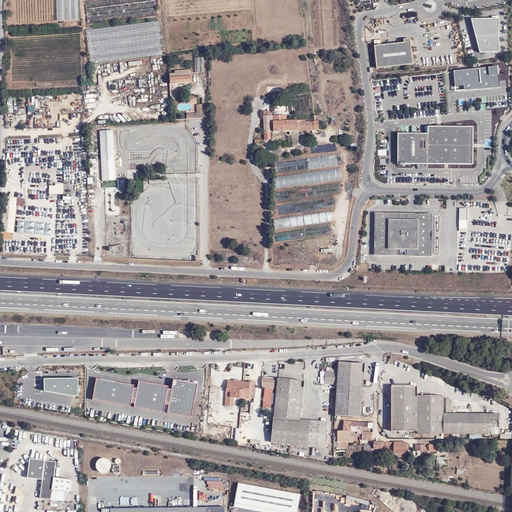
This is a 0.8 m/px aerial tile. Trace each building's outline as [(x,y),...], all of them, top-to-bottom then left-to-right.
[(55,0),(57,19),(78,18),(76,0),(55,0)] [(154,0),(91,0),(84,1),(86,23),(156,16),(154,0)] [(480,53),(486,52),(499,52),(498,19),(471,19),(476,39),(480,53)] [(157,22),(85,29),(88,62),(161,55),(157,22)] [(413,64),(410,39),(404,39),(404,43),(374,46),(377,68),(413,64)] [(195,57),(195,72),(204,72),(204,56),(195,57)] [(498,65),(454,70),(456,86),(464,85),(465,90),(500,86),(498,65)] [(168,72),(168,76),(170,77),(170,87),(192,86),(192,77),(189,77),(189,71),(173,72),(168,72)] [(185,120),(201,119),(200,105),(194,105),(195,113),(184,114),(185,120)] [(264,116),(264,133),(271,133),(273,125),(275,125),(275,130),(292,130),(292,127),(293,120),(287,120),(287,115),(264,116)] [(307,119),(297,120),(298,129),(320,128),(320,120),(316,121),(307,121),(307,119)] [(471,162),(471,128),(426,126),(427,131),(397,131),(396,161),(471,162)] [(113,129),(99,130),(102,180),(116,180),(113,129)] [(286,172),(308,170),(307,161),(311,161),(312,168),(338,165),(336,155),(285,160),(286,172)] [(63,193),(63,182),(50,182),(50,193),(63,193)] [(508,201),(511,199),(511,183),(503,186),(508,201)] [(8,232),(14,232),(16,205),(24,205),(24,198),(10,197),(8,221),(9,222),(8,232)] [(460,209),(460,221),(468,221),(468,209),(460,209)] [(275,228),(333,223),(332,212),(274,218),(275,228)] [(432,214),(376,214),(375,255),(431,256),(432,214)] [(18,220),(16,232),(51,235),(53,223),(18,220)] [(339,362),(338,372),(337,385),(335,416),(361,417),(363,384),(365,364),(339,362)] [(337,385),(338,372),(321,371),(320,384),(337,385)] [(44,378),(44,380),(41,380),(41,391),(45,391),(71,396),(78,396),(78,378),(44,378)] [(169,386),(139,381),(136,399),(132,398),(134,385),(97,378),(93,400),(131,407),(131,402),(135,403),(134,407),(164,413),(165,405),(166,399),(169,386)] [(304,382),(278,379),(271,443),(325,448),(327,422),(300,419),(304,382)] [(170,400),(166,399),(165,405),(169,405),(168,413),(192,418),(198,384),(174,380),(170,400)] [(242,399),(243,382),(228,381),(227,389),(230,389),(230,397),(234,398),(242,399)] [(249,383),(243,382),(242,399),(249,399),(250,398),(254,398),(256,383),(249,383)] [(417,434),(499,434),(499,431),(499,414),(444,414),(444,396),(418,396),(418,386),(391,386),(391,431),(417,431),(417,434)] [(234,406),(234,398),(230,397),(230,389),(227,389),(226,389),(225,406),(234,406)] [(265,390),(263,408),(271,408),(273,391),(265,390)] [(247,420),(253,421),(254,413),(241,412),(240,427),(238,445),(242,445),(242,439),(246,439),(247,420)] [(274,414),(261,413),(260,420),(268,421),(266,432),(272,432),(274,414)] [(344,421),(343,431),(351,431),(357,431),(357,434),(361,434),(363,435),(363,432),(363,427),(368,428),(369,422),(344,421)] [(343,431),(334,431),(334,447),(339,447),(339,442),(348,442),(354,442),(354,436),(351,436),(351,431),(343,431)] [(357,431),(351,431),(351,436),(354,436),(354,442),(358,442),(358,437),(361,437),(361,434),(357,434),(357,431)] [(371,441),(372,433),(363,432),(363,435),(361,434),(361,437),(360,440),(371,441)] [(264,443),(246,440),(245,446),(251,447),(252,446),(253,445),(254,445),(255,448),(263,450),(264,443)] [(371,453),(373,453),(373,454),(378,454),(378,455),(384,455),(384,450),(383,450),(383,448),(387,448),(387,453),(393,453),(394,442),(374,442),(374,450),(371,450),(371,453)] [(393,453),(393,457),(406,458),(406,455),(407,442),(394,442),(393,453)] [(54,477),(56,462),(45,460),(30,458),(28,478),(42,480),(40,498),(64,501),(65,492),(72,492),(73,480),(54,477)] [(111,467),(111,466),(111,464),(110,463),(109,461),(108,460),(107,459),(105,459),(104,458),(102,458),(101,459),(99,460),(98,461),(97,463),(97,464),(97,466),(97,468),(97,469),(99,471),(100,472),(102,473),(103,473),(105,473),(106,473),(108,472),(109,471),(110,470),(110,469),(110,468),(111,467)] [(469,476),(470,469),(457,467),(456,474),(469,476)] [(297,511),(301,494),(238,483),(234,507),(259,511),(297,511)]
